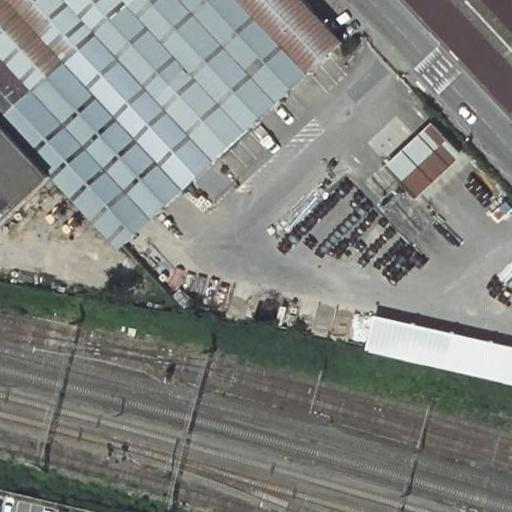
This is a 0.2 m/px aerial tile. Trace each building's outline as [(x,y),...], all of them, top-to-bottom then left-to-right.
[(344,41),(305,0),(0,0),(0,109),(57,172),(59,169),(126,241),(344,41)] [(511,0),(413,0),(511,106),(511,0)] [(0,224),(57,172),(0,109),(0,224)] [(387,166),(419,198),(468,153),(436,121),(387,166)] [(365,343),(468,366),(499,373),(511,376),(511,343),(373,310),(365,343)]
